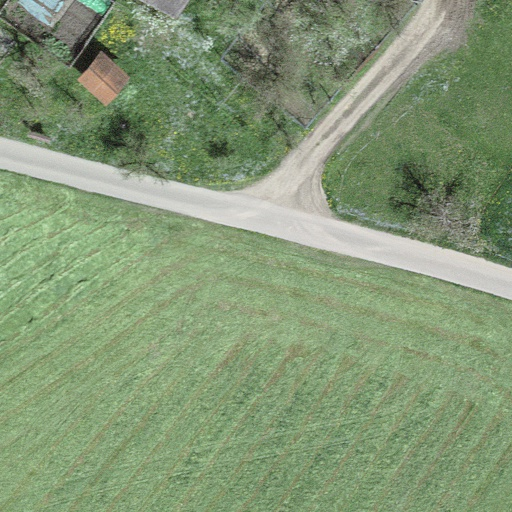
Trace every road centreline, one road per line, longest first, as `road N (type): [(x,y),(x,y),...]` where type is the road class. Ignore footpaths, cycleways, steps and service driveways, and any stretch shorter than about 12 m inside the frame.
road 1 (unclassified): [(511,284),(0,152)]
road 2 (track): [(264,217),(418,34),(435,0)]
